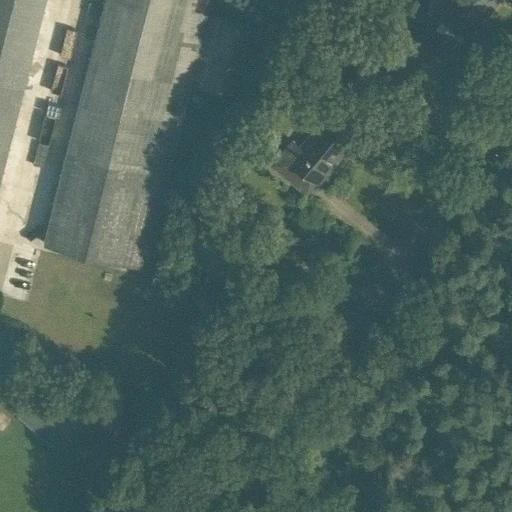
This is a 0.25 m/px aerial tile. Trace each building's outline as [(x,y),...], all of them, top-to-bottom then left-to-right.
[(0,0),(0,175),(44,0),(0,0)] [(250,21),(193,7),(194,0),(104,0),(43,241),(144,266),(191,82),(232,92),(250,21)] [(77,0),(70,0),(55,55),(70,59),(86,2),(77,0)] [(453,0),(443,15),(469,33),(491,1),(495,4),(497,0),(453,0)] [(274,163),(297,183),(308,171),(319,180),(320,179),(318,178),(340,151),(342,153),(350,143),(322,120),(301,145),(294,139),(274,163)] [(16,417),(58,451),(83,421),(42,386),(16,417)] [(112,398),(99,414),(119,431),(132,415),(112,398)]
